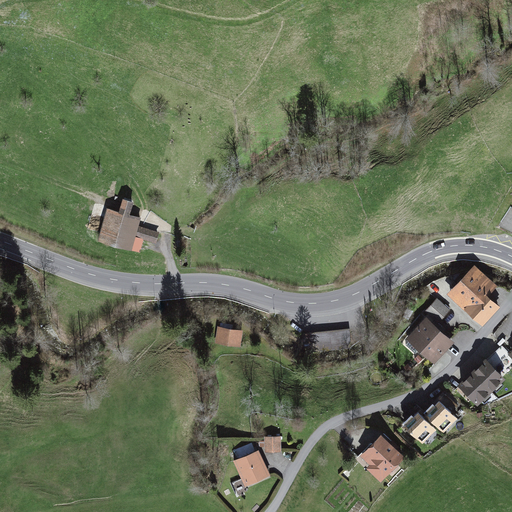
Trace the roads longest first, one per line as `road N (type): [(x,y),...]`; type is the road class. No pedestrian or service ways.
road 1 (tertiary): [(0,241),(87,276),(219,284),(314,303),(343,299),(440,248),(482,246),(511,256)]
road 2 (residential): [(511,302),(414,396),(331,421),(277,511)]
